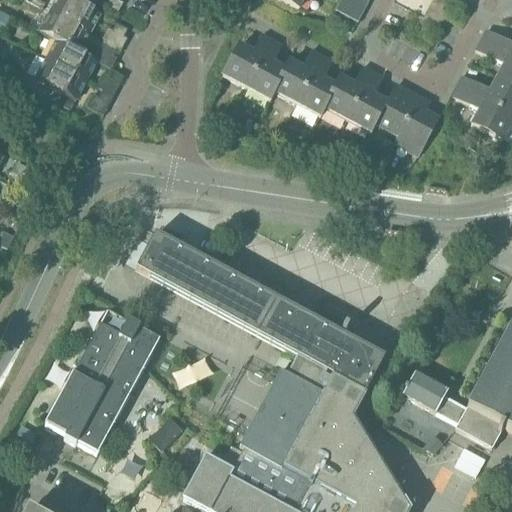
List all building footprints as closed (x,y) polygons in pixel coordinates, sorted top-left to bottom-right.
[(56,0),(49,15),(89,37),(99,17),(91,13),(66,0),(56,0)] [(66,0),(91,13),(97,0),(66,0)] [(111,0),(110,0),(106,8),(117,14),(117,15),(122,6),(121,5),(111,0)] [(274,0),(297,12),(303,0),(274,0)] [(359,0),(341,0),(340,2),(361,14),(367,4),(359,0)] [(340,2),(334,12),(356,24),(361,14),(340,2)] [(49,15),(38,35),(55,44),(55,43),(79,56),(79,55),(89,37),(49,15)] [(112,33),(111,34),(123,40),(123,39),(127,32),(116,26),(112,33)] [(485,33),(479,43),(511,60),(511,47),(485,33)] [(237,48),(221,79),(222,79),(245,91),(271,43),(261,37),(251,55),(237,48)] [(55,44),(44,63),(85,85),(96,64),(92,62),(79,55),(79,56),(55,43),(55,44)] [(271,43),(245,91),(269,104),(273,97),(271,95),(283,72),(271,66),(281,48),(271,43)] [(511,60),(479,43),(474,53),(501,68),(494,81),(511,90),(511,60)] [(101,53),(101,54),(112,59),(113,59),(116,52),(116,51),(105,46),(104,47),(101,53)] [(283,72),(271,95),(273,97),(296,109),(321,59),(310,53),(301,71),(287,64),(283,72)] [(321,59),(296,109),(319,121),(323,112),(321,111),(333,89),(322,83),(331,65),(321,59)] [(44,63),(34,82),(43,87),(67,99),(75,103),(85,85),(44,63)] [(333,89),(321,111),(323,112),(345,124),(371,75),(361,69),(351,87),(338,80),(333,89)] [(108,80),(108,81),(119,87),(123,79),(112,73),(112,74),(108,80)] [(371,75),(345,124),(369,137),(374,128),(373,127),(385,106),(372,99),(382,81),(371,75)] [(460,79),(455,89),(511,119),(511,90),(494,81),(488,93),(460,79)] [(385,106),(373,127),(374,128),(420,152),(437,122),(423,114),(426,110),(416,105),(419,101),(395,88),(385,106)] [(511,119),(455,89),(449,99),(476,114),(469,127),(500,144),(511,122),(511,119)] [(98,100),(97,100),(109,106),(113,99),(101,93),(101,94),(98,100)] [(144,256),(135,273),(296,360),(286,377),(279,374),(279,375),(276,382),(239,449),(238,449),(346,507),(372,458),(349,420),(362,396),(381,361),(342,339),(347,330),(319,314),(314,323),(312,322),(192,258),(165,243),(155,237),(154,237),(153,238),(149,246),(144,256)] [(106,313),(43,430),(55,437),(56,436),(64,440),(63,442),(75,449),(76,447),(96,458),(140,377),(151,356),(159,343),(139,332),(138,332),(139,330),(127,324),(106,313)] [(456,428),(454,432),(454,433),(490,452),(502,432),(511,437),(511,325),(484,377),(466,411),(465,411),(456,428)] [(404,393),(401,398),(456,428),(465,411),(444,399),(446,395),(413,377),(405,390),(404,389),(402,392),(404,393)] [(156,434),(148,444),(160,456),(162,454),(181,434),(168,422),(156,434)] [(433,440),(422,452),(432,457),(441,447),(433,440)] [(204,459),(181,502),(195,510),(199,511),(405,511),(404,509),(405,508),(396,493),(394,494),(372,458),(346,507),(238,449),(238,450),(243,453),(240,457),(238,461),(231,474),(221,468),(204,459)] [(230,451),(221,468),(231,474),(238,461),(240,457),(230,451)]
